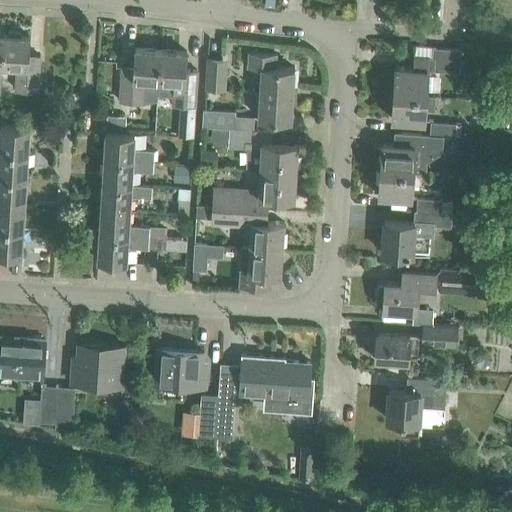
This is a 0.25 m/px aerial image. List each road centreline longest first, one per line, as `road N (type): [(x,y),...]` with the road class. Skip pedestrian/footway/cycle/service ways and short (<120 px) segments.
road 1 (residential): [(328,310),(0,290)]
road 2 (track): [(317,497),(0,432)]
road 3 (residential): [(328,310),(344,28)]
road 4 (residential): [(91,0),(344,28)]
road 5 (unknown): [(42,107),(30,292)]
road 6 (residential): [(344,28),(453,33),(456,0)]
